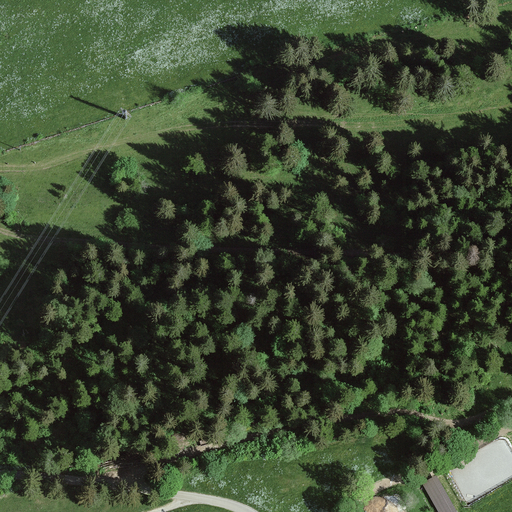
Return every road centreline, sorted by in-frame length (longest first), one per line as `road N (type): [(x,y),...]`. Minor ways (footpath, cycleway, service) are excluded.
road 1 (track): [(0,228),(45,238),(403,255),(511,275)]
road 2 (unclassified): [(0,474),(145,488),(247,511)]
road 3 (track): [(344,511),(511,424)]
